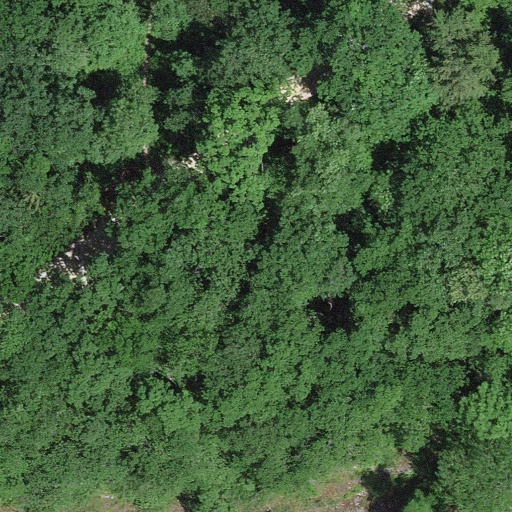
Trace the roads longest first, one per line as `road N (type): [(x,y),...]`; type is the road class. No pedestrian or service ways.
road 1 (track): [(150,196),(416,0)]
road 2 (track): [(0,310),(150,196)]
